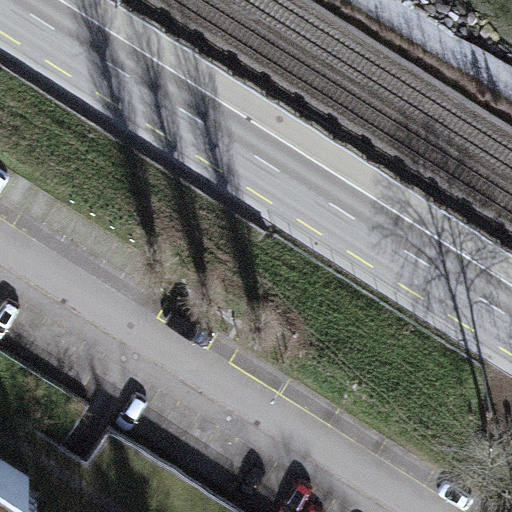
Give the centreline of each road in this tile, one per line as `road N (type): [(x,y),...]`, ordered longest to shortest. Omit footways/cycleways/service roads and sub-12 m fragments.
road 1 (primary): [(9,0),(511,325)]
road 2 (residential): [(431,511),(0,242)]
